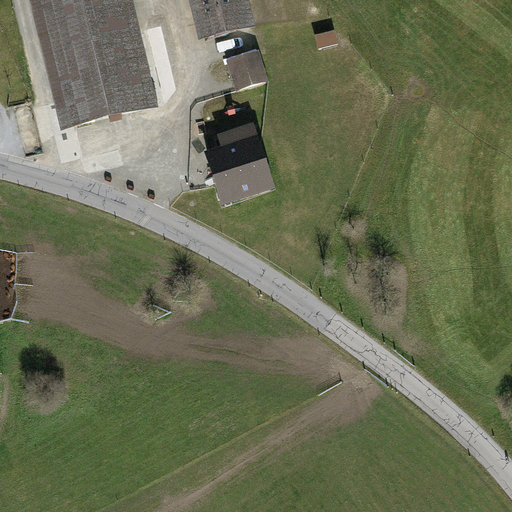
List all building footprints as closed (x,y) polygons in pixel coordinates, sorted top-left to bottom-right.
[(30,0),(63,129),(151,107),(124,0),(30,0)] [(191,0),(201,40),(250,29),(242,0),(191,0)] [(347,66),(336,32),(319,37),(324,51),(319,53),(325,73),(347,66)] [(267,81),(258,54),(229,63),(239,91),(267,81)] [(221,210),(275,193),(255,126),(217,138),(221,151),(204,156),(221,210)]
